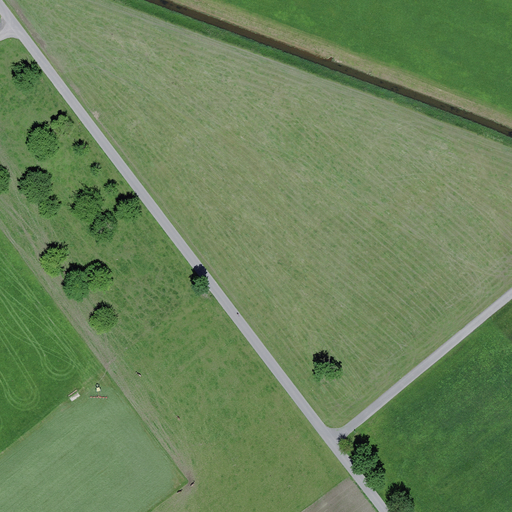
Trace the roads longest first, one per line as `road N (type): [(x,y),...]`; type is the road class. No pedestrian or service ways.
road 1 (track): [(384,511),(0,6)]
road 2 (track): [(511,292),(330,442)]
